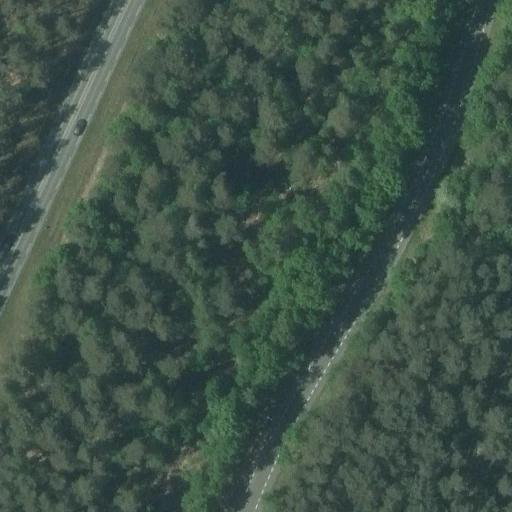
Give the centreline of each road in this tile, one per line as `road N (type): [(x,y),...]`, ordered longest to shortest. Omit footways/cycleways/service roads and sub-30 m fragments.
road 1 (unclassified): [(239,511),(286,406),(438,135),(476,0)]
road 2 (primary): [(126,0),(0,276)]
